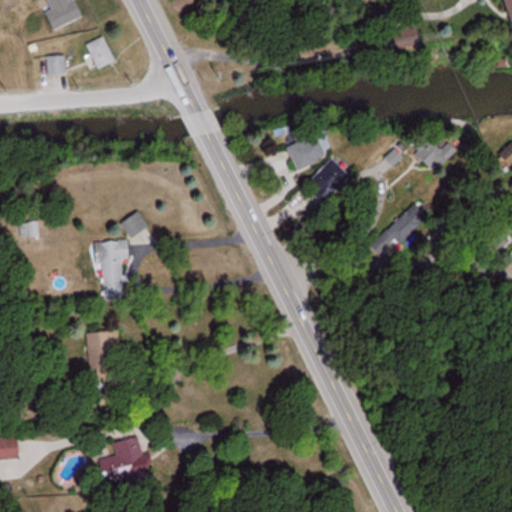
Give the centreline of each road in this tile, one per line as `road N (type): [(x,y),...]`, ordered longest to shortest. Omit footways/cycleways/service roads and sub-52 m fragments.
road 1 (primary): [(138,0),(396,511)]
road 2 (residential): [(0,104),(133,97),(178,79)]
